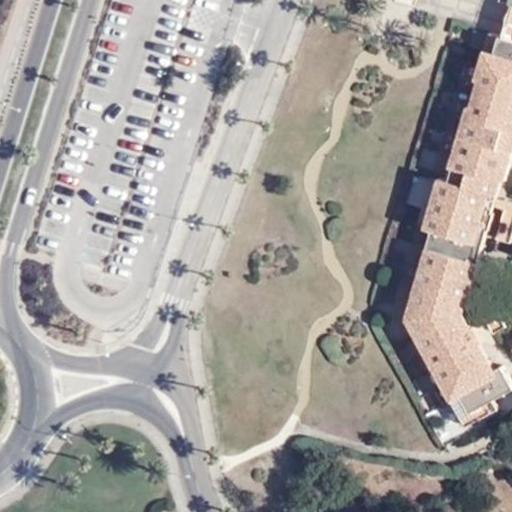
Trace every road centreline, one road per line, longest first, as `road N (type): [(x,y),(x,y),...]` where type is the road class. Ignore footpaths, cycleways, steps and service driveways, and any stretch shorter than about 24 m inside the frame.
road 1 (residential): [(139,381),(180,303),(287,0)]
road 2 (secondary): [(11,334),(13,248),(91,0)]
road 3 (secondary): [(53,0),(0,171)]
road 4 (unclassified): [(210,511),(168,401),(139,381)]
